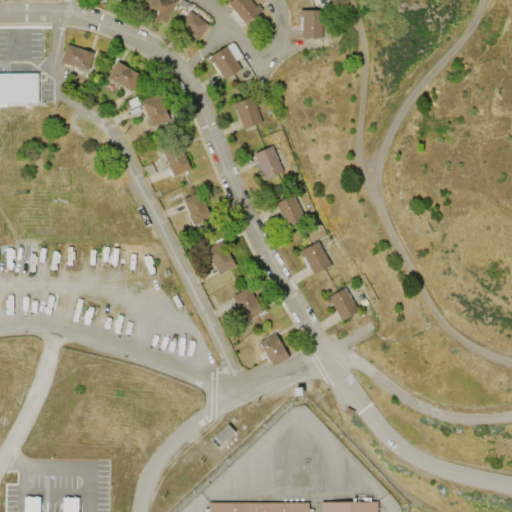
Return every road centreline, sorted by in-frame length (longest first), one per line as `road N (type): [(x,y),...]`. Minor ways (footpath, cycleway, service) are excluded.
road 1 (residential): [(511,488),(438,470),(375,424),(274,268),(193,95),(166,61),(108,26),(0,15)]
road 2 (residential): [(138,511),(151,469),(181,434),(243,394),(328,357),(351,361),(409,403),(448,418),(511,417)]
road 3 (residential): [(481,0),(469,32),(391,129),(376,190),(388,232),(436,319),(477,354),(511,366)]
road 4 (residential): [(68,0),(55,56),(63,100),(100,120),(117,141),(243,394)]
road 5 (residential): [(0,331),(76,336),(243,394)]
road 6 (residential): [(379,210),(358,154),(364,55),(349,0)]
road 7 (residential): [(268,0),(283,45),(264,62),(198,0)]
road 8 (residential): [(0,464),(40,387),(51,331)]
